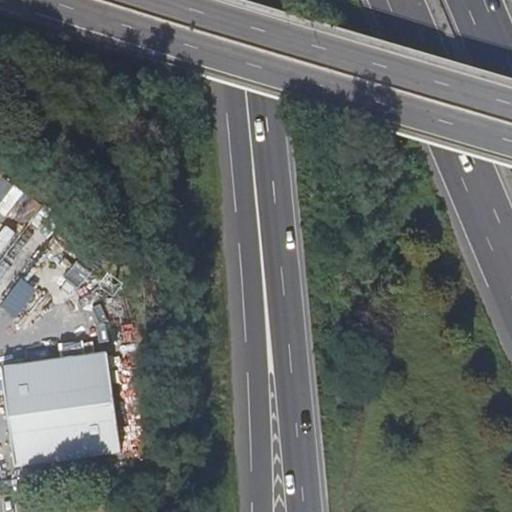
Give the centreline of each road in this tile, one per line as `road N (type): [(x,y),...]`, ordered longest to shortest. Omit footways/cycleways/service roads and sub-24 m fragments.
road 1 (trunk): [(243,0),(265,110),(305,511)]
road 2 (motorway): [(226,0),(253,276),(258,511)]
road 3 (secondary): [(45,0),(511,150)]
road 4 (secondary): [(511,112),(154,0)]
road 5 (motorway): [(396,0),(511,276)]
